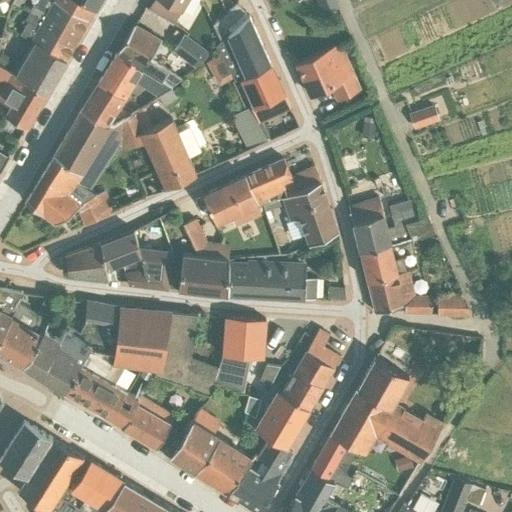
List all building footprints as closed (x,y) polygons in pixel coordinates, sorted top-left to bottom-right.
[(88,18),(56,0),(51,0),(45,10),(34,4),(30,12),(78,39),(88,18)] [(98,0),(56,0),(88,18),(98,0)] [(174,21),(186,0),(157,0),(152,8),(174,21)] [(317,0),(323,14),(339,7),(335,0),(317,0)] [(219,35),(228,27),(246,11),(237,1),(213,24),(219,35)] [(66,59),(78,39),(30,12),(26,18),(37,25),(29,39),(35,41),(66,59)] [(245,76),(271,62),(249,14),(232,32),(228,27),(219,35),(222,41),(216,46),(223,57),(236,80),(239,79),(245,76)] [(160,39),(151,34),(134,23),(116,53),(171,86),(181,78),(168,69),(169,68),(150,56),(160,39)] [(185,33),(173,50),(196,67),(209,51),(185,33)] [(47,92),(66,59),(35,41),(15,74),(47,92)] [(312,94),(331,86),(337,100),(361,90),(340,43),(297,62),(312,94)] [(0,56),(0,62),(8,67),(13,58),(2,52),(0,56)] [(171,86),(116,53),(91,94),(118,110),(136,81),(160,94),(171,87),(171,86)] [(291,108),(285,93),(271,62),(245,76),(239,79),(251,106),(253,105),(268,139),(270,138),(269,135),(271,133),(268,126),(265,127),(262,121),(291,108)] [(0,78),(5,80),(10,71),(11,71),(0,64),(0,78)] [(47,92),(15,74),(10,71),(5,80),(0,88),(0,99),(10,105),(5,114),(27,127),(47,92)] [(109,124),(118,110),(91,94),(79,113),(105,129),(113,124),(109,124)] [(415,127),(440,118),(435,104),(410,113),(415,127)] [(268,139),(253,105),(251,106),(232,114),(247,148),(268,139)] [(197,172),(189,154),(200,149),(190,126),(179,130),(173,117),(153,126),(145,107),(130,115),(139,134),(142,141),(144,140),(166,186),(197,172)] [(114,124),(113,124),(105,129),(79,113),(27,199),(56,221),(79,205),(87,224),(117,209),(107,189),(101,192),(99,188),(93,191),(91,187),(120,144),(121,147),(124,149),(142,141),(139,134),(130,115),(114,124)] [(376,118),(364,116),(362,136),(374,138),(376,118)] [(0,151),(0,171),(9,156),(8,155),(8,156),(0,151)] [(321,180),(315,165),(292,176),(284,157),(245,174),(258,204),(270,201),(268,195),(278,192),(280,198),(282,197),(321,180)] [(261,211),(258,204),(245,174),(203,193),(217,223),(231,216),(235,224),(261,211)] [(339,231),(338,230),(321,180),(282,197),(290,220),(299,216),(308,242),(339,231)] [(429,216),(418,219),(410,188),(405,190),(408,199),(390,203),(395,224),(388,226),(385,211),(384,212),(380,198),(350,206),(361,251),(392,243),(413,237),(407,223),(429,217),(429,216)] [(264,205),(266,211),(270,209),(281,205),(279,199),(264,205)] [(201,254),(228,257),(229,243),(209,242),(197,217),(184,223),(197,253),(201,254)] [(435,231),(429,217),(407,223),(413,237),(435,231)] [(172,249),(139,246),(134,229),(100,242),(109,279),(107,267),(122,262),(129,282),(150,285),(168,287),(169,278),(172,249)] [(69,274),(109,279),(100,242),(65,254),(69,274)] [(368,282),(410,272),(409,269),(406,270),(403,257),(396,259),(392,243),(361,251),(368,282)] [(201,254),(197,253),(184,252),(181,281),(169,280),(169,278),(168,287),(228,293),(230,259),(228,259),(228,257),(201,254)] [(228,293),(317,298),(318,278),(306,278),(306,261),(248,258),(248,260),(230,259),(228,293)] [(432,313),(433,294),(416,293),(410,272),(368,282),(376,311),(404,304),(404,312),(432,313)] [(17,301),(23,291),(0,286),(0,337),(18,301),(17,301)] [(345,298),(345,287),(329,287),(328,298),(345,298)] [(472,314),(464,294),(438,293),(437,313),(472,314)] [(116,321),(118,305),(86,299),(81,331),(68,322),(65,327),(67,328),(60,338),(58,337),(37,374),(49,381),(62,389),(87,350),(80,346),(80,344),(113,350),(116,321)] [(0,351),(19,363),(45,316),(18,301),(0,337),(0,351)] [(131,365),(140,307),(120,305),(118,305),(116,321),(113,350),(112,358),(122,363),(124,363),(124,364),(131,365)] [(194,357),(198,312),(140,307),(131,365),(155,369),(154,374),(202,392),(217,366),(194,357)] [(37,374),(58,337),(45,329),(50,319),(45,316),(19,363),(37,374)] [(281,359),(284,319),(243,316),(240,357),(223,354),(218,366),(217,366),(202,392),(210,395),(215,376),(243,388),(247,374),(250,356),(281,359)] [(341,355),(324,345),(330,334),(319,327),(284,390),(309,407),(341,355)] [(422,328),(420,343),(480,352),(483,337),(422,328)] [(112,358),(113,350),(80,344),(80,346),(87,350),(62,389),(120,423),(137,395),(114,380),(124,364),(124,363),(122,363),(112,358)] [(410,374),(375,356),(371,353),(329,433),(348,442),(360,449),(366,453),(378,433),(421,459),(444,423),(427,412),(424,417),(395,400),(410,374)] [(266,363),(261,377),(272,383),(280,365),(266,363)] [(284,390),(284,391),(279,388),(258,426),(269,433),(287,444),(309,407),(284,390)] [(167,451),(180,429),(170,422),(176,413),(142,392),(139,396),(137,395),(120,423),(157,444),(167,451)] [(227,488),(250,453),(214,430),(221,420),(201,407),(193,420),(209,430),(189,464),(227,488)] [(48,510),(86,456),(24,419),(0,457),(0,459),(27,477),(19,489),(48,510)] [(167,451),(189,464),(209,430),(193,420),(185,432),(180,429),(167,451)] [(287,444),(269,433),(258,426),(257,428),(268,433),(257,452),(255,450),(253,455),(250,453),(227,488),(259,509),(290,458),(292,447),(287,444)] [(310,467),(346,487),(352,476),(334,465),(348,442),(329,433),(323,443),(313,460),(310,467)] [(98,511),(100,509),(123,478),(86,456),(48,510),(46,511),(98,511)] [(353,511),(337,502),(346,487),(310,467),(284,511),(353,511)] [(485,487),(474,482),(456,474),(441,511),(442,511),(461,511),(467,498),(479,503),(485,487)] [(160,511),(166,504),(123,478),(100,509),(98,511),(160,511)] [(405,505),(405,503),(404,503),(399,511),(417,511),(418,511),(405,505)]
